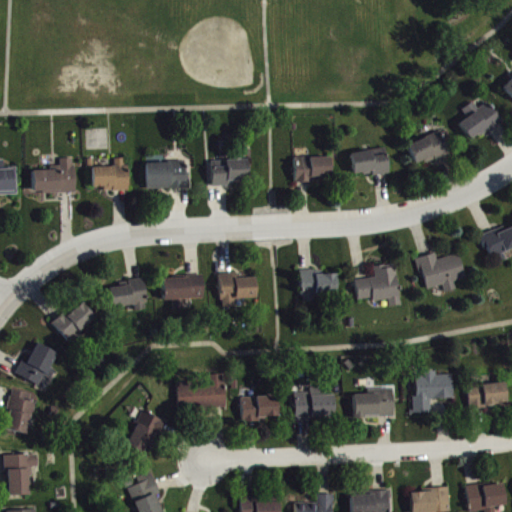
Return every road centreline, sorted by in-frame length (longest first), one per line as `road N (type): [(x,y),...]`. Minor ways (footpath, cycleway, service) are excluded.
road 1 (residential): [(511,162),(471,193),(416,213),(125,235),(73,253),(13,294)]
road 2 (residential): [(208,458),(511,438)]
